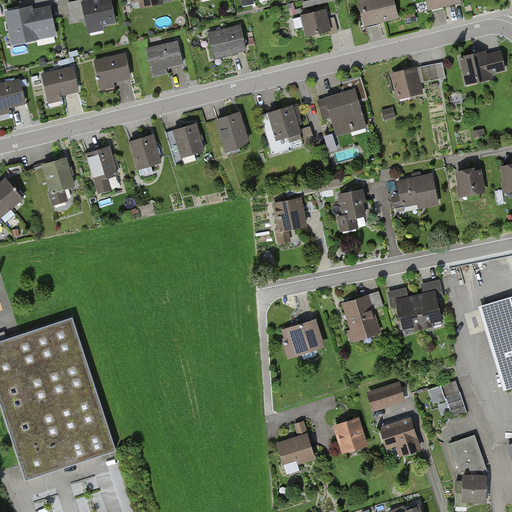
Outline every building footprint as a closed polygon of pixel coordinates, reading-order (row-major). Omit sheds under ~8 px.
[(114,25),(110,0),(97,0),(81,3),(87,33),(105,30),(104,26),(114,25)] [(130,0),(130,1),(133,0),(136,0),(139,10),(163,5),(161,0),(130,0)] [(398,21),(392,0),(361,0),(358,1),(365,29),(398,21)] [(459,0),(424,0),(427,12),(461,4),(459,0)] [(31,8),(2,13),(8,48),(55,39),(50,12),(32,15),(31,8)] [(325,11),(299,17),(303,35),(329,29),(325,11)] [(340,32),(336,16),(328,18),(331,33),(340,32)] [(241,27),(209,35),(214,56),(246,49),(241,27)] [(178,41),(147,48),(153,77),(166,74),(165,68),(183,64),(178,41)] [(485,52),(460,58),(465,79),(475,76),(476,82),(491,78),(490,73),(504,69),(501,54),(486,58),(485,52)] [(126,55),(95,61),(101,90),(115,87),(113,81),(131,77),(126,55)] [(446,78),(443,63),(421,67),(424,82),(446,78)] [(74,67),(42,74),(48,103),(63,100),(62,95),(79,91),(74,67)] [(415,69),(393,74),(399,96),(421,90),(415,69)] [(345,94),(319,102),(324,119),(332,117),(337,134),(366,126),(358,102),(368,99),(361,77),(341,83),(345,94)] [(21,80),(0,83),(0,115),(10,113),(9,108),(26,104),(21,80)] [(292,106),(261,116),(273,154),(304,145),(292,106)] [(382,109),(384,119),(396,116),(394,106),(382,109)] [(239,114),(218,120),(228,154),(240,151),(238,144),(247,141),(239,114)] [(195,124),(166,133),(177,167),(197,160),(195,154),(204,151),(195,124)] [(337,149),(332,135),(326,137),(330,151),(337,149)] [(152,136),(131,142),(141,175),(153,172),(151,165),(160,162),(152,136)] [(109,147),(88,154),(96,181),(117,174),(109,147)] [(66,158),(32,169),(37,186),(49,182),(52,192),(50,192),(54,204),(67,200),(64,189),(75,186),(66,158)] [(10,182),(12,184),(27,180),(23,164),(7,168),(10,181),(10,182)] [(511,165),(503,168),(507,189),(511,188),(511,165)] [(393,168),(382,171),(384,180),(395,178),(393,168)] [(457,173),(461,195),(485,191),(481,172),(477,173),(476,169),(457,173)] [(432,175),(398,182),(401,196),(393,198),(396,213),(405,211),(403,204),(419,201),(420,207),(439,203),(432,175)] [(7,179),(0,184),(0,195),(11,208),(23,198),(12,184),(10,182),(7,179)] [(324,182),(304,186),(305,193),(325,188),(324,182)] [(365,201),(362,189),(340,194),(345,217),(339,218),(342,230),(357,226),(354,216),(364,214),(362,202),(365,201)] [(0,195),(0,217),(1,217),(6,223),(16,214),(11,208),(0,195)] [(301,199),(275,205),(280,229),(276,230),(279,242),(290,240),(288,229),(306,225),(301,199)] [(0,245),(14,243),(0,223),(0,245)] [(428,294),(417,297),(424,328),(434,325),(433,322),(441,320),(436,297),(443,296),(439,281),(426,284),(428,294)] [(424,328),(417,297),(405,300),(402,289),(389,293),(392,307),(399,306),(404,328),(413,326),(414,330),(424,328)] [(385,305),(380,291),(368,295),(373,309),(385,305)] [(366,297),(338,307),(351,344),(380,334),(366,297)] [(511,297),(479,308),(504,391),(511,388),(511,297)] [(316,320),(279,329),(286,358),(323,349),(316,320)] [(69,321),(0,343),(0,418),(20,480),(111,451),(69,321)] [(406,402),(400,383),(367,394),(373,413),(406,402)] [(455,384),(429,392),(434,406),(446,402),(451,419),(464,415),(455,384)] [(358,419),(329,428),(338,456),(367,448),(358,419)] [(420,453),(411,422),(381,431),(387,450),(397,446),(401,459),(420,453)] [(299,437),(274,444),(282,471),(316,461),(305,423),(296,426),(299,437)] [(474,438),(448,446),(459,470),(468,467),(473,475),(460,476),(459,503),(484,503),(482,475),(487,470),(474,438)]
